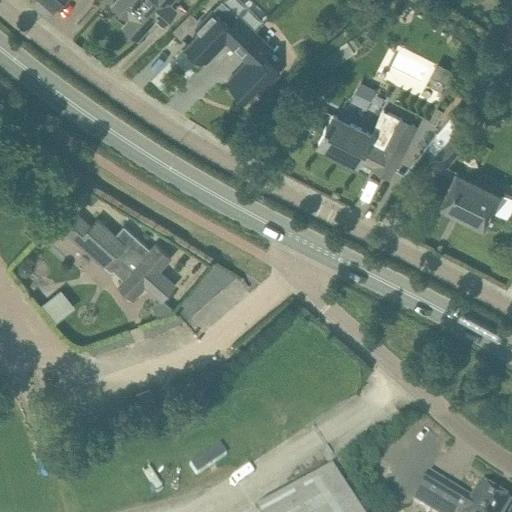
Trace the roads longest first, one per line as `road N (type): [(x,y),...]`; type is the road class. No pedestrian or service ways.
road 1 (residential): [(0,1),(181,135),(511,309)]
road 2 (primary): [(312,246),(154,160),(0,50)]
road 3 (residential): [(312,246),(308,284),(485,452),(511,463)]
road 4 (primary): [(511,350),(312,246)]
